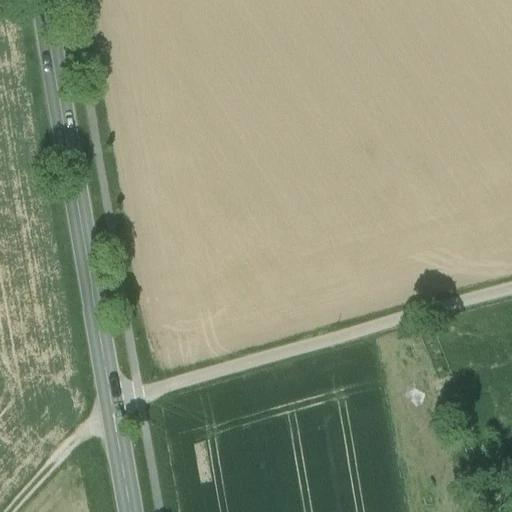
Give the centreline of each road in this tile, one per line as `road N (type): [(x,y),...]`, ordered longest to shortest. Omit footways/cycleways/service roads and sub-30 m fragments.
road 1 (secondary): [(132,511),(44,0)]
road 2 (track): [(12,511),(114,403)]
